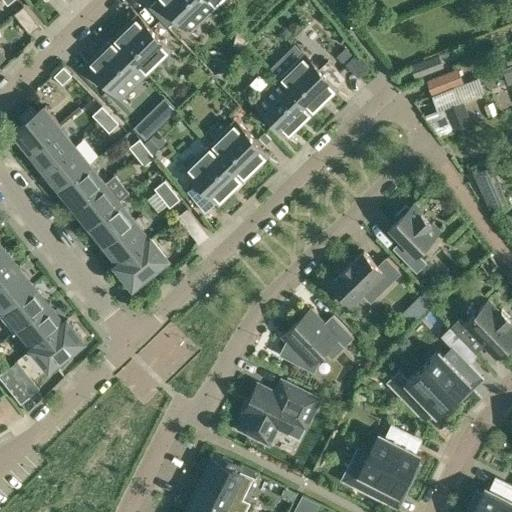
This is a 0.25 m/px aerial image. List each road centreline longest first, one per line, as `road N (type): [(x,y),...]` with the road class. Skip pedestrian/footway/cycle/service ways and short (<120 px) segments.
road 1 (residential): [(127,511),(168,429),(201,399),(260,303),(425,143)]
road 2 (residential): [(130,339),(396,85)]
road 3 (residential): [(0,175),(130,339)]
road 4 (residential): [(0,463),(130,339)]
road 5 (residential): [(511,392),(471,431),(430,511)]
road 6 (residential): [(0,101),(104,0)]
